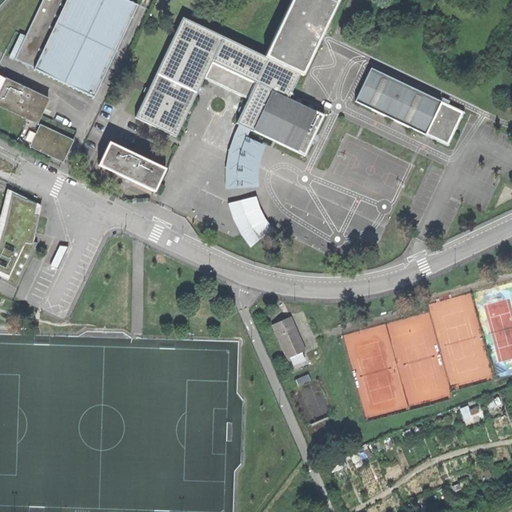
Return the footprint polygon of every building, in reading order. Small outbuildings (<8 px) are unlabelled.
[(36,68),(68,0),(44,0),(16,59),(36,68)] [(137,6),(124,0),(68,0),(36,68),(35,70),(74,89),(75,88),(93,97),(137,6)] [(293,0),(266,57),(302,74),(305,75),(322,39),(325,34),(340,0),(293,0)] [(257,83),(250,100),(239,123),(240,124),(252,129),(307,155),(316,136),(325,116),(290,99),(302,74),(266,57),(185,19),(138,119),(178,137),(206,79),(213,63),(257,83)] [(333,38),(325,34),(322,39),(330,43),(333,38)] [(206,79),(250,100),(257,83),(213,63),(206,79)] [(425,133),(441,100),(372,67),(356,100),(425,133)] [(6,79),(2,88),(7,90),(5,95),(0,92),(0,106),(38,125),(43,115),(38,113),(41,107),(46,109),(51,99),(7,78),(6,79)] [(464,111),(441,100),(425,133),(448,144),(464,111)] [(43,115),(46,109),(41,107),(38,113),(43,115)] [(248,138),(252,129),(240,124),(233,138),(229,152),(226,170),(226,187),(259,187),(259,170),(261,160),(266,144),(248,138)] [(74,141),(40,125),(29,147),(47,156),(63,164),(74,141)] [(112,171),(155,192),(166,169),(110,142),(99,165),(112,171)] [(42,205),(9,190),(0,223),(0,276),(9,281),(26,243),(34,243),(42,205)] [(257,196),(229,204),(234,219),(242,234),(252,247),(273,229),(266,219),(261,208),(257,196)] [(38,243),(34,243),(26,243),(9,281),(17,286),(38,243)] [(288,360),(301,354),(297,345),(303,343),(297,329),(292,318),(274,326),(288,360)] [(307,352),(303,343),(297,345),(301,354),(307,352)] [(313,365),(307,352),(301,354),(288,360),(294,373),(313,365)]
